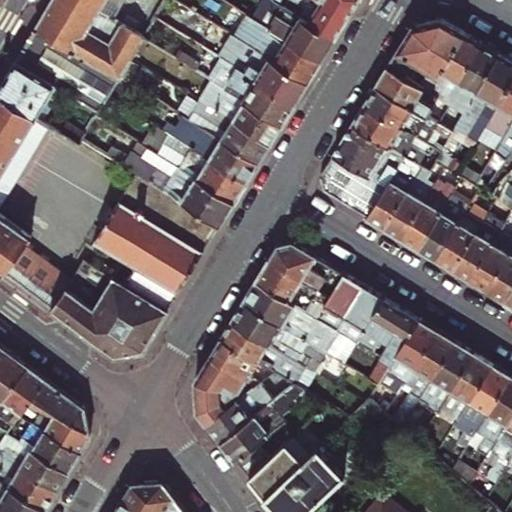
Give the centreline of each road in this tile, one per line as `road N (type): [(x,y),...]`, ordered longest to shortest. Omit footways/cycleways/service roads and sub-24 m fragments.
road 1 (residential): [(276,194),(511,338)]
road 2 (residential): [(276,194),(141,409)]
road 3 (residential): [(394,0),(276,194)]
road 4 (residential): [(0,303),(141,409)]
road 5 (residential): [(141,409),(181,444),(231,511)]
road 6 (residential): [(141,409),(74,511)]
